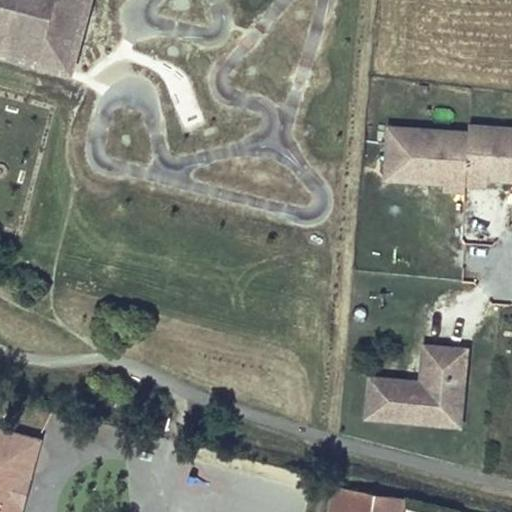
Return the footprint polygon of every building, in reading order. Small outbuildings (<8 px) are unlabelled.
[(0,0),(0,55),(72,72),(88,0),(0,0)] [(468,136),(389,129),(385,169),(428,173),(427,184),(443,185),(442,191),(463,193),(463,186),(468,136)] [(511,133),(468,130),(468,136),(463,186),(484,188),(484,182),(500,183),(501,172),(511,173),(511,133)] [(446,396),(451,346),(424,344),(421,381),(420,385),(405,384),(406,380),(371,377),(367,417),(449,424),(451,397),(446,396)] [(460,425),(467,348),(451,346),(446,396),(451,397),(449,424),(460,425)] [(0,511),(14,511),(17,504),(22,505),(29,477),(24,475),(34,436),(0,426),(0,511)] [(29,477),(40,437),(34,436),(24,475),(29,477)] [(375,492),(375,491),(334,484),(329,511),(372,511),(373,505),(375,492)] [(403,511),(406,499),(375,492),(373,505),(372,511),(403,511)]
